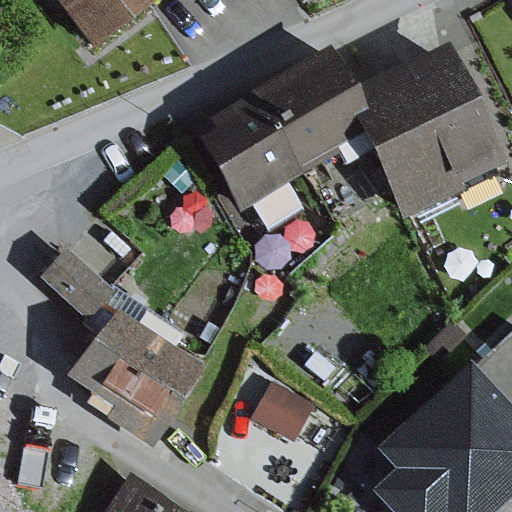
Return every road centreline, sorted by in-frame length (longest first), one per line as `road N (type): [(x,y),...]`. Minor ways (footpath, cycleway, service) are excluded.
road 1 (residential): [(396,0),(124,111),(0,183)]
road 2 (residential): [(0,264),(32,309),(52,391),(196,511)]
